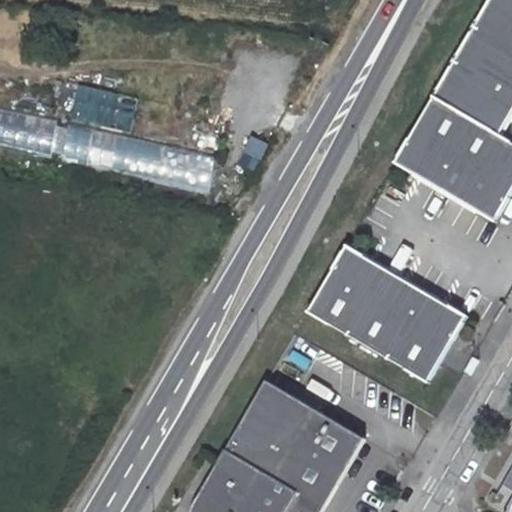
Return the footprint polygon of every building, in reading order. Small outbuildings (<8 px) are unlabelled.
[(511,141),(497,133),(511,106),(511,0),(490,0),(393,164),(493,223),(511,191),(511,141)] [(218,153),(0,110),(0,146),(211,187),(218,153)] [(261,167),(269,142),(253,137),(245,161),(261,167)] [(306,313),(427,385),(467,318),(345,246),(306,313)] [(270,380),(197,505),(196,505),(194,511),(325,511),(369,439),(270,380)] [(58,405),(87,422),(96,407),(67,390),(58,405)] [(511,470),(503,485),(511,490),(511,470)]
